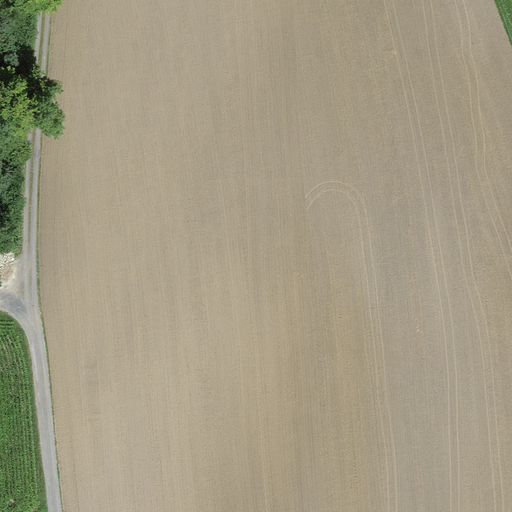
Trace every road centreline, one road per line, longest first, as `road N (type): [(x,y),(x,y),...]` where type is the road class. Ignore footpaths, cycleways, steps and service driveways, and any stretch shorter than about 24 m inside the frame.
road 1 (track): [(27,301),(49,0)]
road 2 (track): [(27,301),(53,511)]
